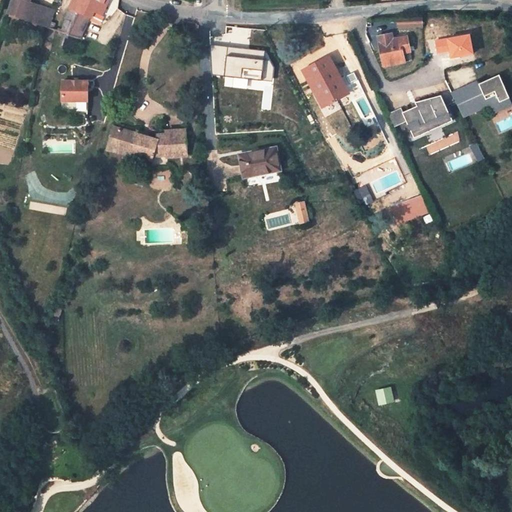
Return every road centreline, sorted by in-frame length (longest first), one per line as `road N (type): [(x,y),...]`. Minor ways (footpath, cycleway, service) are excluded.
road 1 (residential): [(216,15),(511,5)]
road 2 (unknown): [(224,178),(216,15)]
